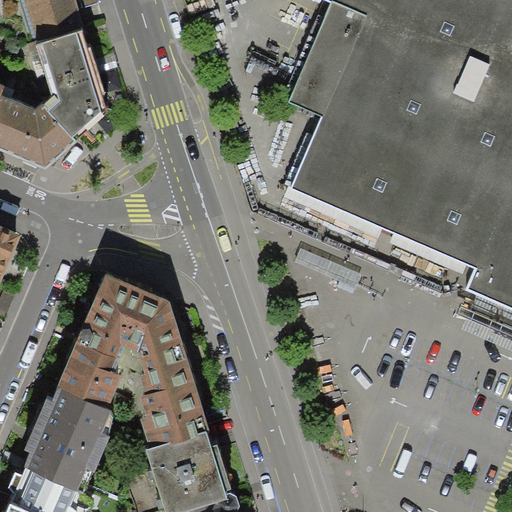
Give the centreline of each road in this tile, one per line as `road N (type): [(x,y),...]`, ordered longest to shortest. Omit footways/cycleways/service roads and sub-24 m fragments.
road 1 (primary): [(304,511),(209,219)]
road 2 (primary): [(209,219),(139,0)]
road 3 (residential): [(0,391),(75,219)]
road 4 (unknown): [(221,0),(261,177)]
road 5 (residential): [(75,219),(145,229),(209,219)]
